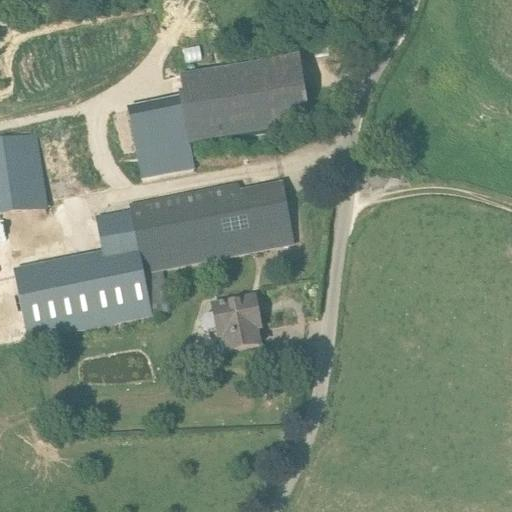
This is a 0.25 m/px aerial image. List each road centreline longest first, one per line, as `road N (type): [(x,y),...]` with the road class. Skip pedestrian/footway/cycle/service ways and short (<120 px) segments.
road 1 (unclassified): [(270,511),(300,452),(320,378),(353,113),(410,0)]
road 2 (track): [(342,218),(368,201),(426,188),(511,207)]
